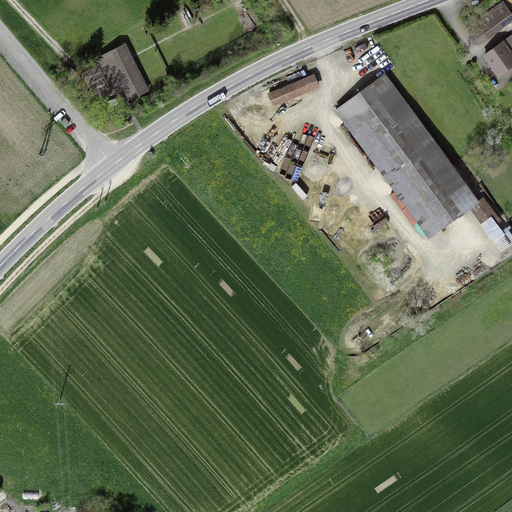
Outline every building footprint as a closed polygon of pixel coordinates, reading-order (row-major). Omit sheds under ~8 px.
[(479,46),(511,24),(511,17),(505,6),(469,29),(479,46)] [(502,75),(511,66),(511,45),(506,38),(486,54),(502,75)] [(124,47),(97,61),(112,91),(122,86),(136,112),(155,103),(124,47)] [(314,72),(267,92),(273,106),(320,86),(314,72)] [(386,73),(333,110),(423,239),(476,202),(386,73)]
